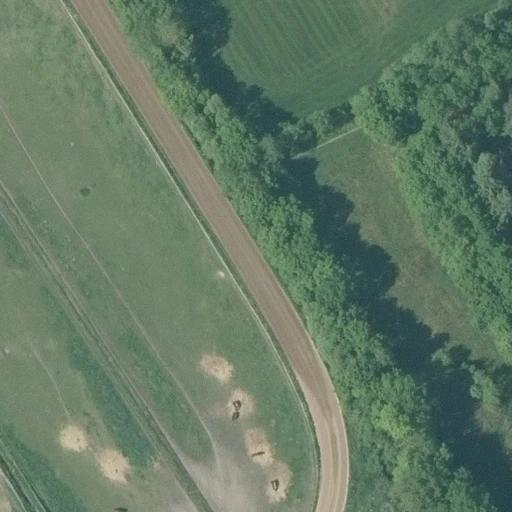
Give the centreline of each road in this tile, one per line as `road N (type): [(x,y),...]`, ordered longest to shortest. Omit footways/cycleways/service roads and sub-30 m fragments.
road 1 (track): [(394,120),(511,315)]
road 2 (track): [(394,120),(511,59)]
